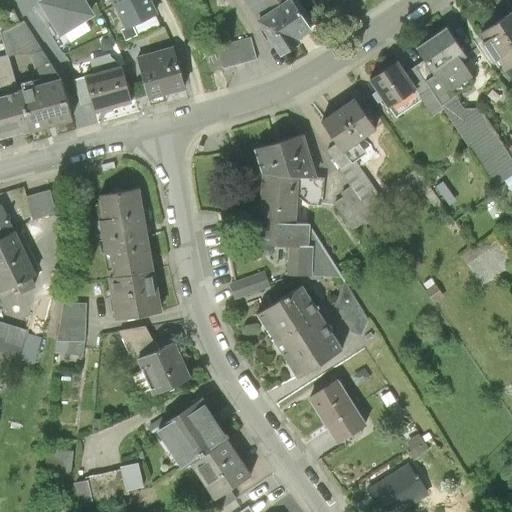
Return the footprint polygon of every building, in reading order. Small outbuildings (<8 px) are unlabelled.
[(90,13),(81,0),(46,0),(43,2),(61,32),(90,13)] [(155,13),(148,0),(124,0),(116,4),(126,27),(153,14),(155,13)] [(248,0),(261,18),(275,8),(269,0),(248,0)] [(312,28),(293,0),(287,0),(275,8),(261,18),(284,53),(301,42),(298,38),(312,28)] [(269,0),(275,8),(287,0),(269,0)] [(511,11),(482,32),(486,38),(481,41),(495,60),(498,58),(506,69),(511,64),(511,11)] [(153,14),(126,27),(122,29),(127,40),(159,25),(153,14)] [(0,58),(15,54),(30,54),(43,50),(25,22),(11,30),(0,32),(0,58)] [(447,27),(418,47),(426,59),(449,92),(453,90),(472,76),(460,58),(466,55),(447,27)] [(257,60),(252,37),(205,48),(210,71),(257,60)] [(137,58),(148,97),(184,87),(174,48),(137,58)] [(63,82),(43,50),(30,54),(42,88),(63,82)] [(426,59),(415,66),(442,106),(457,96),(453,90),(449,92),(426,59)] [(396,61),(372,77),(391,104),(414,88),(405,74),(396,61)] [(130,101),(120,66),(85,76),(93,102),(95,111),(130,101)] [(444,109),(442,106),(415,66),(405,74),(414,88),(433,116),(444,109)] [(82,105),(93,102),(85,76),(74,79),(82,105)] [(42,88),(20,94),(30,130),(73,118),(63,82),(42,88)] [(0,137),(30,130),(20,94),(0,99),(0,137)] [(466,110),(457,96),(442,106),(444,109),(497,187),(506,181),(511,176),(511,156),(480,109),(466,110)] [(356,99),(323,122),(338,144),(345,153),(377,130),(356,99)] [(299,177),(317,178),(305,136),(257,149),(265,176),(299,177)] [(327,151),(352,187),(372,216),(389,240),(405,230),(355,160),(351,162),(345,153),(338,144),(327,151)] [(297,225),(299,177),(265,176),(261,245),(291,246),(310,247),(311,227),(311,225),(307,225),(297,225)] [(323,178),(317,178),(299,177),(297,225),(307,225),(308,204),(322,205),(323,178)] [(352,230),(372,216),(352,187),(341,195),(344,198),(334,205),(352,230)] [(115,276),(153,269),(139,188),(101,195),(115,276)] [(57,215),(50,192),(28,198),(35,221),(57,215)] [(0,205),(0,239),(15,232),(1,205),(0,205)] [(343,277),(311,227),(310,247),(313,247),(312,276),(343,277)] [(35,272),(15,232),(0,239),(0,286),(1,289),(35,272)] [(511,254),(497,235),(485,244),(489,249),(479,257),(473,247),(462,255),(483,285),(511,264),(511,259),(509,255),(511,254)] [(313,247),(310,247),(291,246),(289,275),(312,276),(313,247)] [(160,310),(153,269),(115,276),(110,277),(118,318),(160,310)] [(270,287),(265,272),(231,285),(236,299),(270,287)] [(302,286),(260,311),(299,374),(340,348),(302,286)] [(436,286),(427,293),(434,303),(443,297),(436,286)] [(41,296),(29,332),(21,359),(33,363),(53,300),(41,296)] [(86,304),(64,304),(58,342),(69,342),(68,355),(83,356),(85,342),(86,304)] [(0,352),(21,359),(29,332),(0,322),(0,352)] [(134,361),(141,357),(158,350),(146,328),(121,331),(134,361)] [(141,357),(156,394),(189,380),(174,344),(158,350),(141,357)] [(452,362),(445,366),(451,376),(458,372),(452,362)] [(372,377),(364,367),(350,377),(359,388),(372,377)] [(311,396),(325,419),(352,403),(338,380),(311,396)] [(203,397),(156,428),(181,468),(191,462),(226,439),(229,437),(203,397)] [(366,426),(352,403),(325,419),(339,442),(366,426)] [(103,420),(94,419),(93,429),(102,430),(103,420)] [(249,474),(226,439),(191,462),(214,497),(229,487),(249,474)] [(430,450),(425,443),(410,453),(415,460),(430,450)] [(73,452),(47,450),(45,473),(71,475),(73,452)] [(410,464),(370,489),(385,511),(386,511),(407,499),(411,504),(429,493),(410,464)] [(87,482),(74,485),(79,506),(145,490),(139,465),(86,478),(87,482)] [(236,498),(229,487),(214,497),(209,500),(216,511),(236,498)]
